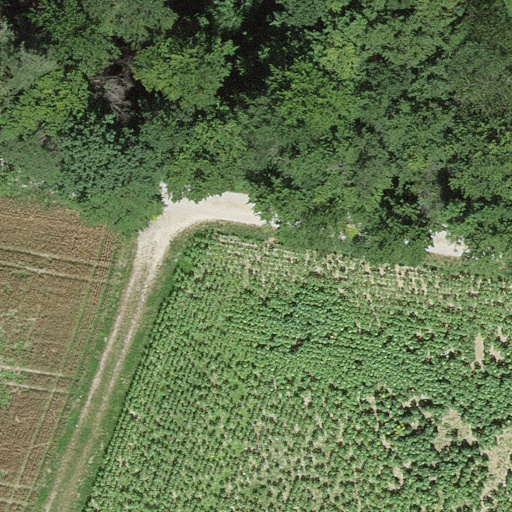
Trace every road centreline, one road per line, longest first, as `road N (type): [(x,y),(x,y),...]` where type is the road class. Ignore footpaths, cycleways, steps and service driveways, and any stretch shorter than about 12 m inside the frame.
road 1 (track): [(511,254),(0,173)]
road 2 (track): [(42,511),(166,196)]
